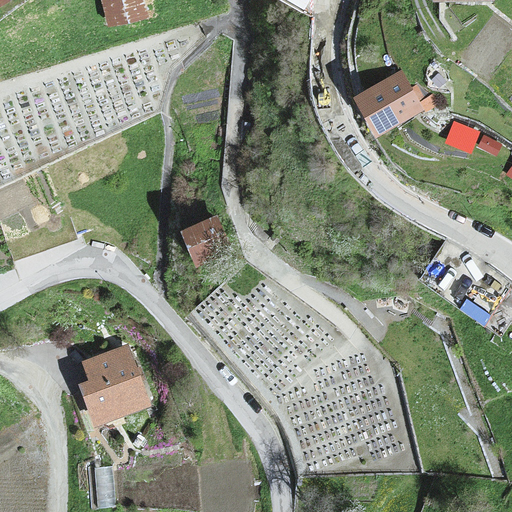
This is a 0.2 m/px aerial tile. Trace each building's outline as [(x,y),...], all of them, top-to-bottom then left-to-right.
[(141,0),(99,0),(107,29),(147,19),(141,0)] [(401,68),(352,92),(374,138),(423,115),(401,68)] [(451,122),(443,140),(469,152),(477,133),(451,122)] [(219,213),(180,231),(196,265),(235,248),(219,213)] [(125,345),(79,362),(86,381),(76,384),(94,431),(150,410),(125,345)]
